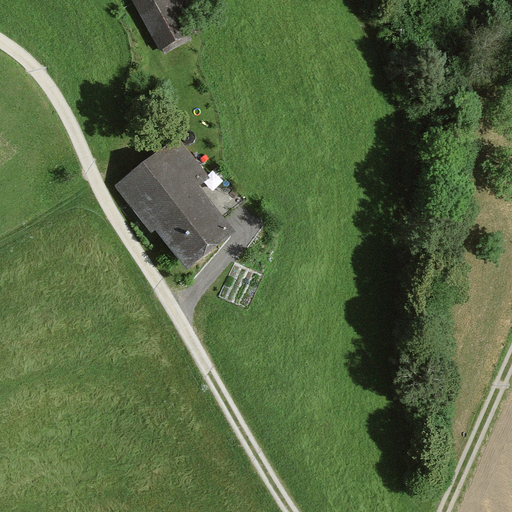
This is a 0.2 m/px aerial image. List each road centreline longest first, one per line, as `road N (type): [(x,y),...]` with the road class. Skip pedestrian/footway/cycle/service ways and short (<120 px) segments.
road 1 (track): [(106,188),(298,511)]
road 2 (track): [(0,39),(34,63),(65,102),(106,188)]
road 3 (track): [(451,511),(511,369)]
